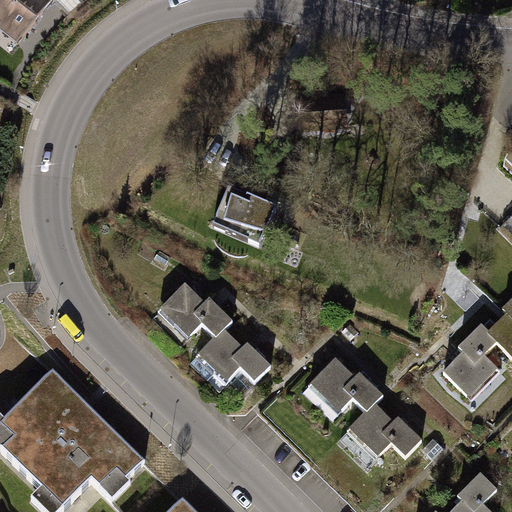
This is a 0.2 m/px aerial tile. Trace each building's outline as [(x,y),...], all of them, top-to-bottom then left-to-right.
[(0,0),(0,23),(18,38),(48,0),(0,0)] [(293,100),(297,136),(348,131),(345,95),(293,100)] [(278,219),(230,197),(214,233),(262,255),(278,219)] [(186,287),(163,310),(192,338),(202,328),(216,341),(192,366),(209,382),(219,372),(230,383),(241,372),(255,386),(272,369),(248,346),(243,351),(224,332),(232,324),(210,302),(206,306),(186,287)] [(464,356),(445,375),(472,402),(500,373),(485,359),(498,346),(511,359),(511,304),(504,313),(509,317),(490,337),(482,329),(459,351),(464,356)] [(336,361),(305,392),(334,421),(353,402),(366,416),(352,430),(381,458),(392,447),(405,461),(422,445),(398,421),(394,426),(375,407),(383,399),(360,377),(356,381),(336,361)] [(88,407),(53,372),(0,424),(0,452),(60,511),(61,511),(90,484),(108,502),(146,465),(88,407)] [(462,504),(454,511),(488,511),(483,506),(497,492),(481,475),(457,498),(462,504)] [(195,511),(183,499),(170,511),(195,511)]
